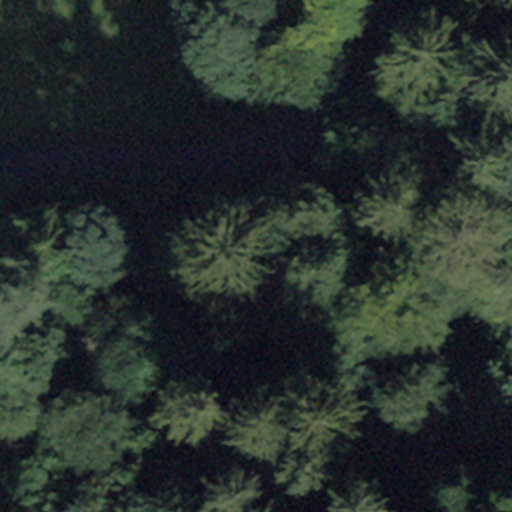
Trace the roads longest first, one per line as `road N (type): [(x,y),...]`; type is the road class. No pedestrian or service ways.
road 1 (track): [(0,296),(123,289),(359,350),(511,379)]
road 2 (unclassified): [(0,152),(231,147),(293,137),(336,109),(403,0)]
